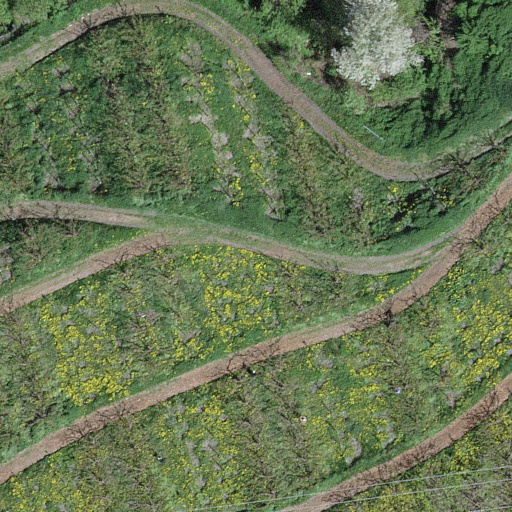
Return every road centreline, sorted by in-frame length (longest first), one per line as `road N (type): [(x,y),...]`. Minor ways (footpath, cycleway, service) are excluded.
road 1 (track): [(511,186),(459,245),(358,280),(186,239),(0,298)]
road 2 (track): [(0,213),(175,217),(186,239)]
